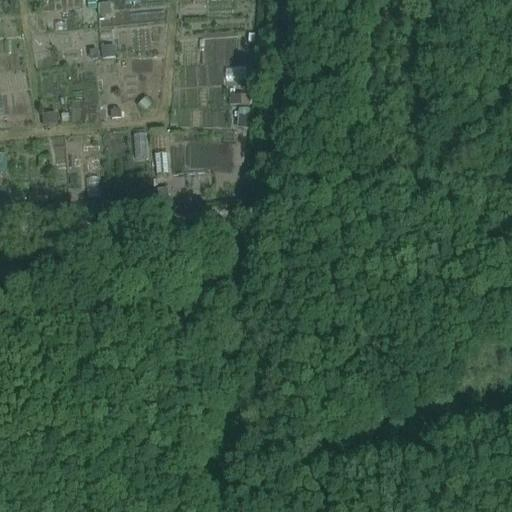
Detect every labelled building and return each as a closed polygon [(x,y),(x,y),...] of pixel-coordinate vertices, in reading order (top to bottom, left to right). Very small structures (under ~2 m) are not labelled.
[(174,55),(173,24),(145,24),(145,56),(174,55)] [(130,39),(117,44),(124,64),(137,59),(130,39)] [(154,60),(154,85),(171,85),(171,60),(154,60)] [(159,137),(143,138),(144,166),(159,166),(159,137)] [(184,180),(181,158),(168,159),(170,181),(184,180)]
